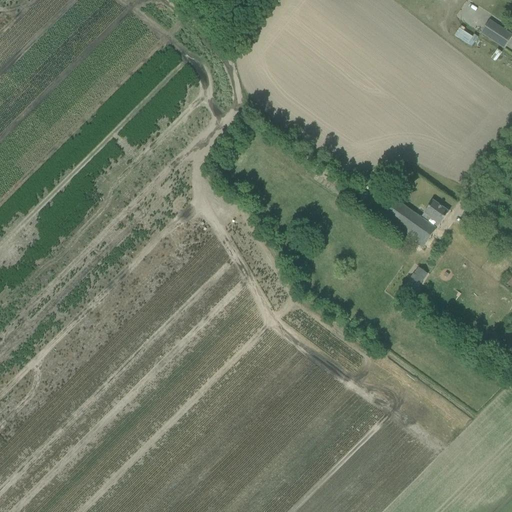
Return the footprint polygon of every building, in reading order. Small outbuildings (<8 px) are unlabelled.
[(480,34),(504,49),(511,35),(489,20),(480,34)] [(459,29),(454,36),(458,39),(463,32),(459,29)] [(497,50),(490,59),(495,62),(501,53),(497,50)] [(380,218),(422,249),(448,212),(432,201),(423,213),(425,214),(421,219),(393,199),(380,218)] [(417,267),(402,288),(412,295),(427,275),(417,267)]
